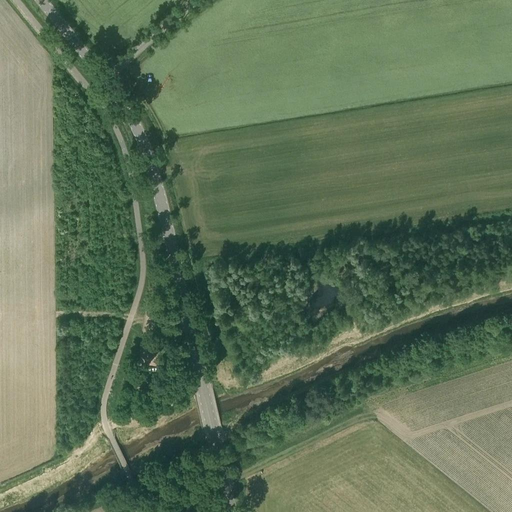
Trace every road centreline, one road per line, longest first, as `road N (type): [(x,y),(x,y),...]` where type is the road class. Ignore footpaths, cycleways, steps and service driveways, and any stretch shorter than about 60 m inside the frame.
road 1 (tertiary): [(232,511),(152,171),(139,133),(103,78)]
road 2 (unclassified): [(103,78),(204,0)]
